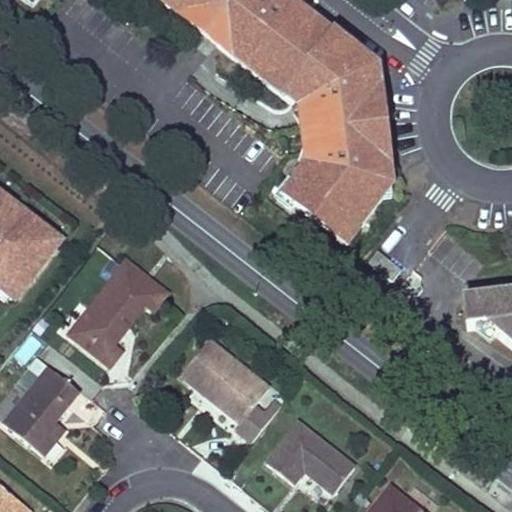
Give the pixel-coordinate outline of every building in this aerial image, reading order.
[(40,0),(19,0),(33,10),(40,0)] [(382,202),(384,199),(382,177),(381,172),(388,171),(387,158),(380,159),(377,133),(374,108),(381,107),(379,94),(372,95),(371,90),(369,68),(365,65),(282,0),(156,0),(297,111),(310,121),(312,142),(315,161),(304,175),(292,190),(285,199),(293,206),(347,247),(382,202)] [(375,64),(365,65),(369,68),(371,90),(379,89),(375,64)] [(377,133),(380,159),(387,158),(381,107),(374,108),(377,133)] [(310,121),(297,111),(292,117),(295,122),(298,126),(300,131),(301,136),(302,143),(303,145),(303,150),(302,155),(301,160),(300,165),(298,170),(304,175),(315,161),(312,142),(310,121)] [(389,176),(382,177),(384,199),(382,202),(391,201),(389,176)] [(289,212),(293,206),(285,199),(292,190),(286,185),(274,200),(289,212)] [(0,292),(10,300),(28,278),(32,281),(56,250),(33,231),(37,227),(14,209),(10,214),(0,205),(0,292)] [(377,253),(368,265),(392,283),(401,272),(377,253)] [(166,296),(126,264),(122,269),(112,282),(144,308),(152,314),(162,302),(166,296)] [(144,308),(112,282),(69,336),(109,369),(120,354),(113,348),(144,308)] [(511,299),(464,305),(467,332),(474,331),(485,329),(494,337),(511,350),(511,299)] [(494,337),(485,329),(474,331),(489,343),(494,337)] [(254,408),(268,390),(209,343),(180,379),(195,390),(199,386),(214,398),(211,403),(239,425),(234,431),(251,445),(270,421),(262,414),(254,408)] [(55,425),(79,395),(47,370),(2,426),(43,459),(57,442),(47,435),(55,425)] [(211,403),(214,398),(199,386),(195,390),(211,403)] [(270,421),(281,407),(273,401),(262,414),(270,421)] [(57,442),(65,433),(55,425),(47,435),(57,442)] [(333,496),(354,469),(297,425),(265,466),(293,487),(303,473),(305,471),(310,475),(308,477),(333,496)] [(28,511),(0,489),(0,511),(28,511)] [(419,511),(390,489),(371,511),(419,511)]
